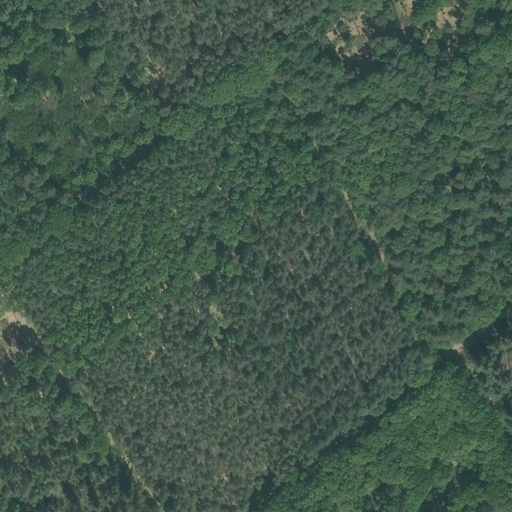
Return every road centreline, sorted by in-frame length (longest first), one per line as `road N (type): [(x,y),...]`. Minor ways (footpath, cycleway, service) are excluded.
road 1 (track): [(0,238),(313,0)]
road 2 (track): [(511,305),(245,511)]
road 3 (track): [(169,511),(38,336),(0,364)]
